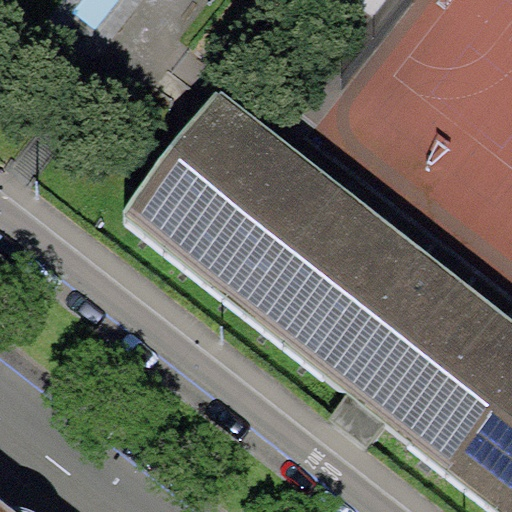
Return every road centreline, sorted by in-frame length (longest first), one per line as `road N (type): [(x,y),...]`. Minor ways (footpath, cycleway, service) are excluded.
road 1 (residential): [(376,511),(0,212)]
road 2 (secondary): [(125,511),(0,412)]
